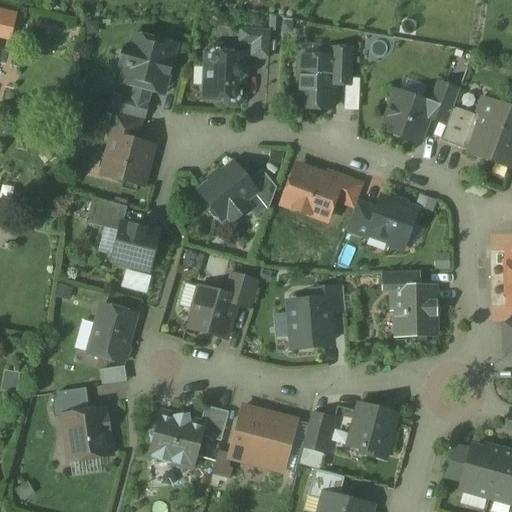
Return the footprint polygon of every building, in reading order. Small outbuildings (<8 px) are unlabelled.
[(17,18),(0,14),(0,38),(11,41),(17,18)] [(271,33),(242,31),(242,43),(254,44),(254,58),(270,59),(271,33)] [(174,45),(135,35),(131,50),(124,48),(119,66),(130,69),(126,85),(135,87),(152,92),(161,94),(165,75),(170,77),(174,64),(169,63),(174,45)] [(245,56),(228,55),(223,49),(215,49),(209,54),(208,62),(211,65),(211,69),(206,74),(206,79),(211,84),(207,87),(207,93),(211,98),(224,99),(225,99),(230,104),(238,105),(244,100),(244,91),(242,89),(244,87),(244,79),(247,77),(247,70),(245,68),(245,56)] [(350,50),(330,49),(329,60),(335,60),(334,85),(348,86),(350,50)] [(329,60),(302,58),(300,108),(333,109),(334,85),(335,60),(329,60)] [(460,92),(440,85),(433,105),(434,106),(429,119),(448,126),(454,108),(460,92)] [(152,92),(135,87),(132,98),(115,94),(111,111),(142,120),(146,120),(150,103),(149,103),(152,92)] [(433,105),(397,93),(383,131),(420,144),(429,119),(434,106),(433,105)] [(511,110),(482,99),(476,116),(463,150),(471,152),(470,154),(511,169),(511,110)] [(476,116),(454,108),(448,126),(442,142),(463,150),(476,116)] [(142,120),(117,113),(110,137),(114,138),(114,137),(136,143),(142,120)] [(136,143),(114,137),(114,138),(104,176),(143,186),(153,147),(136,143)] [(234,165),(201,191),(211,204),(211,213),(215,218),(223,219),(228,215),(233,221),(250,208),(245,202),(255,194),(257,193),(248,182),(234,165)] [(328,178),(299,167),(299,168),(299,167),(285,205),(285,206),(326,220),(339,187),(338,186),(327,182),(328,178)] [(277,189),(263,171),(248,182),(257,193),(255,194),(269,211),(272,203),(277,189)] [(418,212),(381,198),(377,210),(378,210),(368,238),(369,239),(371,235),(389,242),(388,244),(404,250),(418,212)] [(128,208),(94,199),(87,224),(121,232),(123,225),(124,225),(128,208)] [(377,210),(357,203),(347,230),(368,238),(378,210),(377,210)] [(124,225),(123,225),(121,232),(113,261),(150,270),(159,234),(124,225)] [(420,272),(384,273),(384,290),(392,290),(392,287),(412,286),(412,288),(420,288),(420,272)] [(260,283),(231,274),(225,295),(238,299),(236,305),(252,309),(260,283)] [(192,309),(195,284),(183,283),(181,308),(192,309)] [(412,286),(392,287),(392,290),(393,311),(397,311),(397,337),(437,336),(436,288),(420,288),(412,288),(412,286)] [(343,288),(312,290),(313,301),(328,300),(329,313),(345,312),(343,288)] [(225,295),(203,289),(202,292),(206,293),(202,306),(197,309),(191,329),(226,339),(236,305),(238,299),(225,295)] [(313,301),(290,303),(293,339),(299,344),(313,343),(318,347),(327,346),(332,341),(329,313),(328,300),(313,301)] [(137,316),(102,306),(89,354),(124,364),(137,316)] [(125,367),(102,370),(104,385),(128,382),(125,367)] [(87,389),(58,393),(53,407),(55,419),(65,417),(65,416),(90,412),(87,389)] [(395,419),(376,414),(378,410),(361,406),(350,446),(365,450),(364,453),(385,459),(395,419)] [(229,413),(206,407),(202,423),(206,424),(203,437),(222,442),(229,413)] [(258,411),(243,408),(238,428),(253,432),(258,411)] [(90,412),(65,416),(65,417),(71,461),(113,455),(110,436),(108,436),(104,411),(90,412)] [(297,422),(258,411),(253,432),(238,428),(231,454),(230,458),(264,467),(269,464),(285,468),(297,422)] [(176,417),(161,413),(156,431),(151,432),(153,445),(150,457),(155,458),(156,465),(172,463),(194,469),(203,437),(206,424),(202,423),(190,420),(189,415),(176,417)] [(335,421),(312,414),(303,446),(327,453),(335,421)] [(304,441),(309,423),(301,421),(296,439),(304,441)] [(511,457),(511,453),(493,448),(492,452),(473,447),(472,451),(456,447),(448,478),(463,482),(461,490),(511,503),(511,457),(511,458),(511,457)] [(219,451),(213,475),(228,479),(231,468),(227,467),(230,458),(231,454),(219,451)] [(345,478),(316,470),(309,497),(324,501),(326,494),(340,498),(345,478)] [(340,498),(326,494),(324,501),(321,511),(370,511),(372,507),(340,498)]
